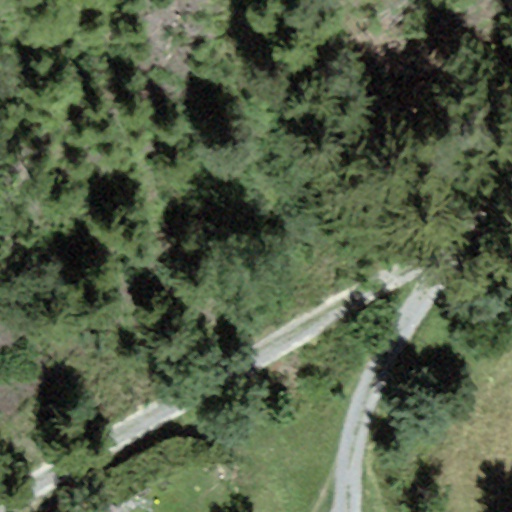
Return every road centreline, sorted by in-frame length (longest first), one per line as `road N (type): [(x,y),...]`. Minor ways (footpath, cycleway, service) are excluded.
road 1 (track): [(511,201),(393,288),(298,328),(1,511)]
road 2 (track): [(496,211),(356,397),(351,511)]
